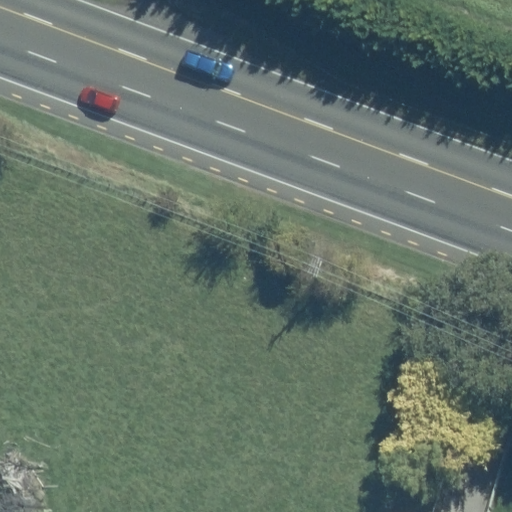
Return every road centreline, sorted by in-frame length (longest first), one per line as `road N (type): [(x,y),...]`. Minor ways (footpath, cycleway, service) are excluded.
road 1 (secondary): [(511,195),(0,4)]
road 2 (unknown): [(511,224),(444,511)]
